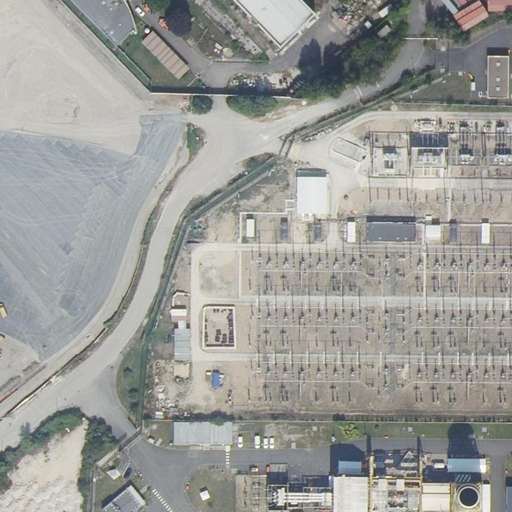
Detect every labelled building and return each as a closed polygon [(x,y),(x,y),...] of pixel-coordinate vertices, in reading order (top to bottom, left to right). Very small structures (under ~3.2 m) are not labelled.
[(71,0),(117,46),(133,30),(136,33),(138,32),(133,18),(125,2),(127,0),(71,0)] [(313,13),(300,0),(232,0),(278,47),(313,13)] [(511,8),(511,0),(489,0),(489,9),(511,8)] [(189,67),(153,30),(142,41),(179,78),(189,67)] [(509,55),(487,55),(487,97),(508,98),(509,55)] [(328,176),(296,175),(295,214),(327,215),(328,176)] [(415,224),(368,222),(367,241),(415,243),(415,224)] [(10,363),(23,356),(17,343),(6,349),(3,342),(0,344),(10,363)] [(173,445),(247,444),(247,421),(173,422),(173,445)] [(419,471),(420,460),(412,459),(411,470),(419,471)] [(383,511),(384,508),(410,509),(410,511),(415,511),(476,511),(477,485),(416,484),(416,487),(410,487),(410,488),(384,488),(384,484),(378,478),(335,477),(334,511),(383,511)] [(130,486),(101,511),(135,511),(145,504),(130,486)] [(201,491),(205,500),(215,496),(211,486),(201,491)]
